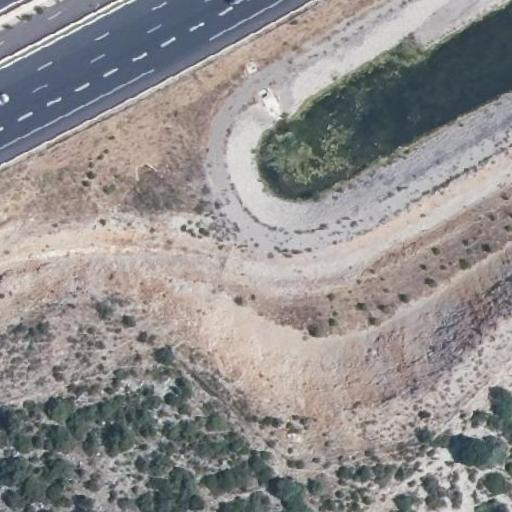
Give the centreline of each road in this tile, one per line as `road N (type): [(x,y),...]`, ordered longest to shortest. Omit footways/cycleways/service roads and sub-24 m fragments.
road 1 (motorway): [(0,108),(207,0)]
road 2 (track): [(0,261),(89,244),(215,251)]
